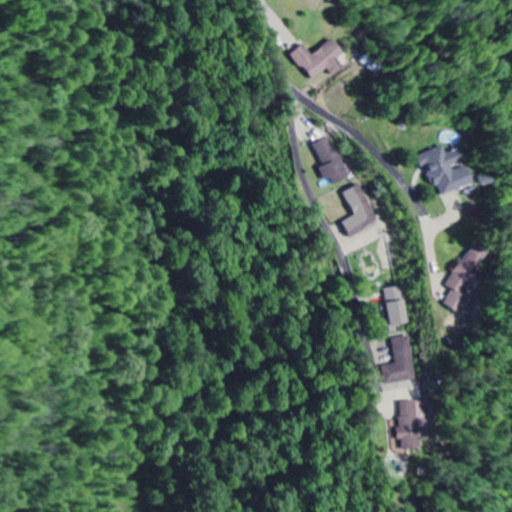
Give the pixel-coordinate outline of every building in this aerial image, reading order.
[(330,69),(334,76),(346,68),(340,59),(346,55),(336,40),(313,55),(306,44),(293,52),(312,81),(330,69)] [(330,186),(350,179),(335,136),(315,143),(323,167),(330,186)] [(427,153),(431,166),(437,164),(447,194),(483,182),(475,162),(472,163),(467,147),(454,152),(452,144),(427,153)] [(381,224),(365,184),(346,192),(356,217),(344,221),(350,236),(381,224)] [(386,289),(388,306),(386,306),(388,325),(410,323),(407,286),(386,289)] [(384,384),(420,380),(414,336),(394,339),(397,364),(382,366),(384,384)] [(401,402),(403,428),(400,428),(401,448),(423,447),(423,438),(431,438),(429,401),(401,402)]
